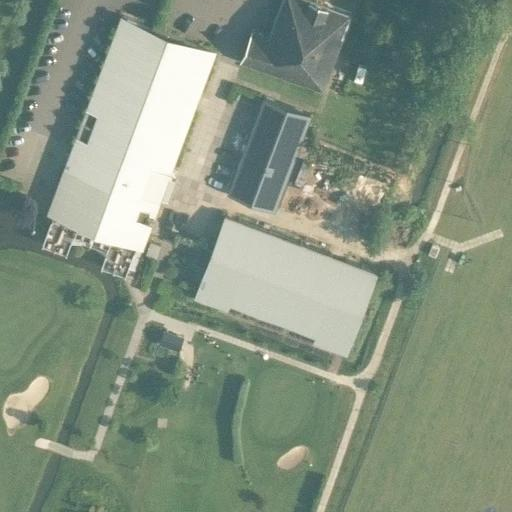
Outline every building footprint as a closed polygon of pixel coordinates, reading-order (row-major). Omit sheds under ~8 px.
[(322,92),(351,16),(307,0),(282,0),(269,37),(252,31),(241,62),(322,92)] [(215,50),(122,15),(65,167),(67,168),(67,166),(70,168),(56,207),(140,238),(147,217),(153,219),(155,213),(149,211),(154,199),(157,200),(157,202),(159,202),(215,50)] [(347,75),(358,51),(347,46),(336,69),(347,75)] [(240,66),(236,79),(245,82),(249,69),(240,66)] [(311,113),(264,96),(229,191),(275,209),(311,113)] [(377,270),(226,213),(212,251),(203,247),(198,259),(208,263),(198,289),(230,301),(230,299),(317,332),(317,334),(348,345),(377,270)]
